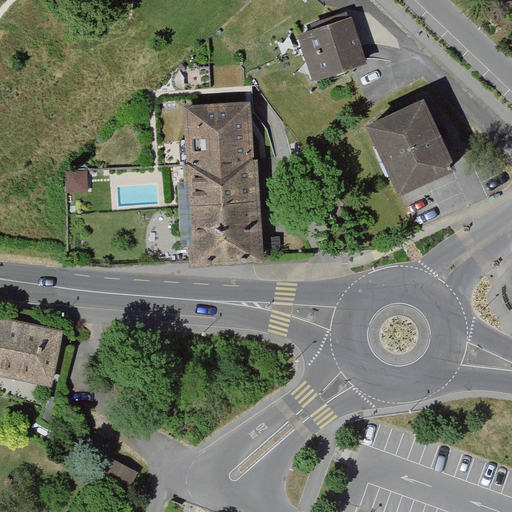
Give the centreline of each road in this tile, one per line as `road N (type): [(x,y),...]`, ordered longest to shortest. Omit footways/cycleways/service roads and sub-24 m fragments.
road 1 (primary): [(380,287),(169,298)]
road 2 (primary): [(169,298),(278,321),(348,353)]
road 3 (primary): [(169,298),(0,281)]
road 4 (residential): [(179,465),(113,413),(97,350)]
